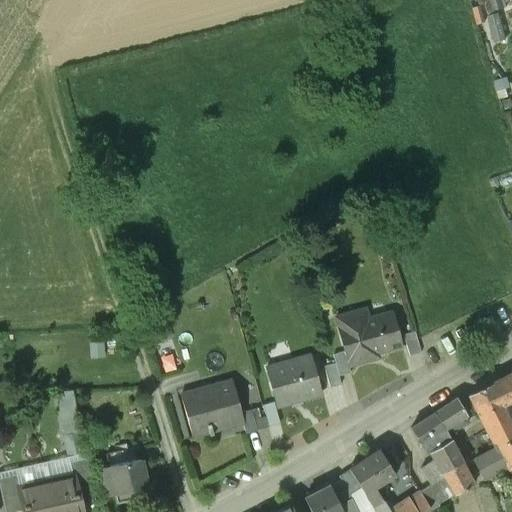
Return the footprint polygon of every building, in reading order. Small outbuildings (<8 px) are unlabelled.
[(485,11),(502,6),(500,0),(476,0),(478,4),(483,3),(485,11)] [(495,45),(507,41),(499,15),(487,18),(495,45)] [(355,312),(335,317),(344,352),(348,367),(369,361),(367,356),(401,347),(391,312),(358,321),(355,312)] [(421,353),(415,332),(403,335),(409,357),(421,353)] [(350,373),(348,367),(344,352),(333,355),(335,363),(339,376),(350,373)] [(266,367),(277,407),(320,395),(309,355),(266,367)] [(339,376),(335,363),(323,367),(329,388),(341,385),(339,376)] [(503,406),(511,401),(511,373),(491,384),(503,406)] [(193,436),(243,423),(240,413),(232,383),(183,396),(193,436)] [(511,424),(503,406),(491,384),(470,395),(495,442),(499,449),(507,466),(510,471),(511,475),(511,424)] [(61,433),(80,429),(80,427),(72,391),(52,393),(61,433)] [(467,417),(457,399),(435,413),(445,429),(447,435),(466,425),(463,419),(467,417)] [(268,427),(279,424),(273,402),(262,405),(268,427)] [(247,435),(258,432),(251,409),(240,413),(243,423),(247,435)] [(445,429),(435,413),(411,429),(427,454),(430,452),(450,440),(447,435),(445,429)] [(61,433),(66,457),(86,452),(80,429),(61,433)] [(462,462),(450,440),(430,452),(435,460),(442,473),(462,462)] [(378,451),(387,466),(402,457),(393,441),(378,451)] [(499,449),(495,442),(488,447),(491,453),(499,449)] [(109,466),(140,459),(138,448),(106,454),(109,466)] [(507,466),(499,449),(491,453),(486,455),(496,472),(502,469),(507,466)] [(365,494),(373,489),(394,477),(387,466),(378,451),(349,469),(350,470),(362,489),(365,494)] [(483,479),(496,472),(486,455),(473,462),(483,479)] [(69,463),(72,477),(74,476),(79,497),(95,494),(87,458),(69,463)] [(109,468),(102,470),(108,496),(115,495),(117,503),(134,499),(133,491),(146,488),(140,459),(109,466),(109,468)] [(430,485),(444,476),(442,473),(435,460),(420,469),(430,485)] [(462,462),(442,473),(444,476),(454,495),(474,485),(462,462)] [(362,489),(350,470),(339,477),(341,480),(350,496),(362,489)] [(0,489),(5,511),(15,511),(22,510),(17,489),(19,489),(16,475),(0,478),(0,489)] [(72,477),(46,483),(52,511),(82,511),(79,497),(74,476),(72,477)] [(454,495),(444,476),(430,485),(428,486),(439,503),(454,495)] [(373,489),(380,500),(401,488),(394,477),(373,489)] [(350,496),(341,480),(329,486),(339,506),(351,500),(350,496)] [(52,511),(46,483),(19,489),(17,489),(22,510),(22,511),(52,511)] [(342,511),(339,506),(329,486),(304,498),(311,511),(342,511)] [(439,503),(428,486),(419,492),(419,493),(429,509),(439,503)] [(387,511),(384,507),(380,500),(373,489),(365,494),(376,511),(387,511)] [(508,499),(506,494),(505,492),(500,494),(502,501),(508,499)] [(429,509),(419,493),(409,500),(416,511),(425,511),(430,510),(429,509)] [(358,511),(351,500),(339,506),(342,511),(358,511)] [(416,511),(409,500),(390,511),(416,511)]
